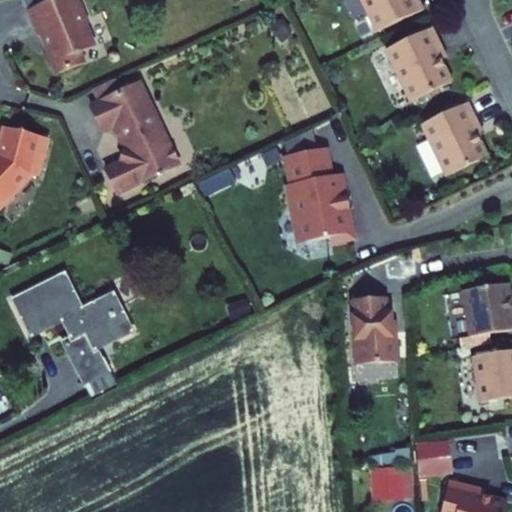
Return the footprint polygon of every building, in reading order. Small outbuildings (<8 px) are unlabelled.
[(65,0),(39,0),(16,10),(27,36),(31,34),(38,50),(35,51),(45,75),(71,64),(67,53),(82,47),(73,24),(75,18),(69,3),(66,2),(65,0)] [(364,0),(380,32),(425,10),(420,0),(364,0)] [(434,28),(388,50),(412,100),(452,81),(439,55),(445,52),(434,28)] [(89,101),(80,106),(91,130),(102,125),(114,149),(110,161),(95,168),(107,193),(168,164),(129,82),(117,88),(112,77),(84,90),(89,101)] [(423,123),(448,174),(487,155),(474,128),(480,125),(469,101),(423,123)] [(35,136),(0,127),(0,196),(22,174),(22,172),(29,174),(35,150),(31,149),(35,136)] [(321,145),(286,151),(290,178),(285,181),(289,212),(296,217),(300,238),(325,234),(326,238),(347,234),(343,204),(339,205),(337,195),(341,195),(337,171),(327,172),(321,145)] [(6,305),(21,334),(72,309),(58,280),(6,305)] [(463,288),(470,333),(459,334),(459,344),(490,340),(488,330),(511,326),(511,310),(511,311),(506,281),(463,288)] [(376,292),(343,294),(348,360),(389,357),(386,327),(383,327),(381,308),(377,308),(376,292)] [(446,295),(450,319),(463,316),(458,293),(446,295)] [(56,349),(76,392),(101,379),(91,358),(127,339),(106,300),(75,316),(72,309),(21,334),(24,341),(55,326),(64,345),(56,349)] [(511,346),(473,352),(479,397),(511,392),(511,346)] [(411,490),(409,460),(369,463),(371,493),(411,490)] [(501,511),(505,495),(476,488),(478,481),(449,474),(439,511),(501,511)]
